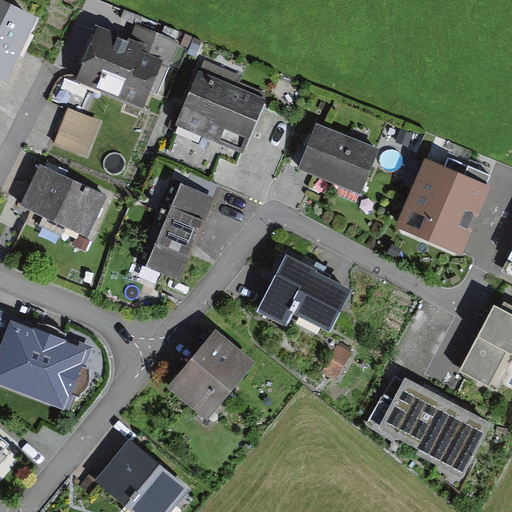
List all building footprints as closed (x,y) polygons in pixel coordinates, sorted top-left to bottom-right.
[(0,0),(0,65),(2,67),(28,11),(4,0),(0,0)] [(78,70),(144,101),(168,51),(102,20),(78,70)] [(194,135),(260,155),(275,108),(209,87),(194,135)] [(93,147),(106,111),(72,99),(59,135),(93,147)] [(319,174),(377,195),(392,155),(333,134),(319,174)] [(28,199),(94,224),(110,180),(45,156),(28,199)] [(455,172),(426,236),(478,260),(508,196),(455,172)] [(140,256),(180,273),(214,194),(174,177),(140,256)] [(331,327),(354,280),(288,249),(266,296),(331,327)] [(0,345),(8,348),(0,369),(0,382),(60,405),(81,349),(0,317),(0,345)] [(217,326),(172,381),(203,406),(248,351),(217,326)] [(511,327),(482,379),(511,395),(511,327)] [(511,430),(430,389),(408,432),(484,487),(511,435),(511,430)] [(0,462),(19,440),(0,424),(0,462)] [(104,468),(153,511),(157,511),(184,483),(132,437),(104,468)]
